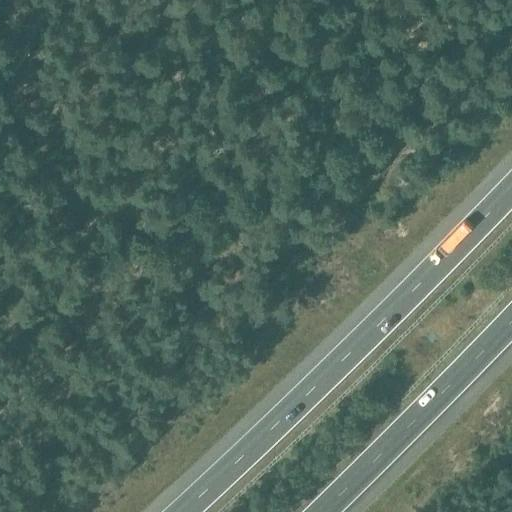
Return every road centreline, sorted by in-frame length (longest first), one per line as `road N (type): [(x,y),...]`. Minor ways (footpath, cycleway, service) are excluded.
road 1 (motorway): [(511,188),(181,511)]
road 2 (motorway): [(327,511),(511,325)]
